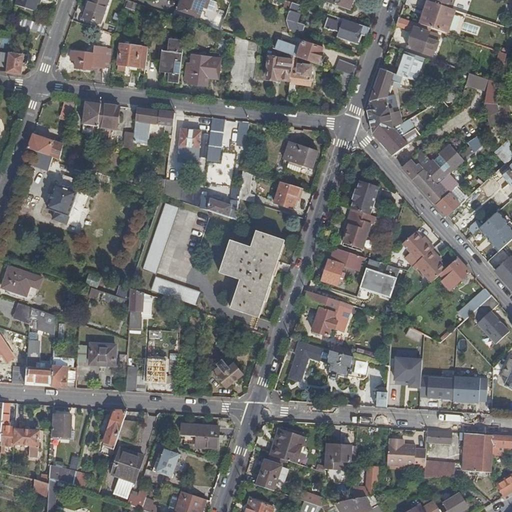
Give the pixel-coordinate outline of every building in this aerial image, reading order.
[(17,0),(16,4),(36,10),(39,1),(39,0),(17,0)] [(108,0),(89,0),(83,17),(101,23),(108,0)] [(139,4),(129,0),(126,0),(123,10),(131,12),(132,9),(136,10),(139,4)] [(206,9),(209,0),(182,0),(179,10),(200,18),(203,8),(206,9)] [(290,9),(292,2),(286,0),(284,0),(282,7),(290,9)] [(357,0),(329,0),(355,9),(357,0)] [(421,24),(441,31),(446,33),(454,9),(452,8),(431,1),(428,0),(421,24)] [(287,18),(290,27),(302,31),(305,23),(298,21),(300,12),(297,11),(300,4),(292,2),(290,9),(287,18)] [(399,17),(397,24),(413,29),(408,46),(433,54),(441,31),(421,24),(399,17)] [(327,18),(323,28),(333,31),(334,30),(338,31),(336,37),(357,44),(360,34),(366,36),(369,27),(359,24),(355,22),(342,18),(341,22),(327,18)] [(46,34),(49,25),(28,19),(24,30),(29,32),(31,28),(46,34)] [(10,52),(10,48),(12,37),(5,36),(3,51),(10,52)] [(236,36),(230,80),(242,81),(247,40),(236,36)] [(168,82),(180,84),(185,40),(170,38),(168,50),(163,49),(160,72),(166,72),(169,73),(168,82)] [(297,57),(319,65),(324,48),(303,41),(300,48),(280,41),(277,50),(289,55),(293,56),(297,57)] [(93,66),(110,68),(113,48),(95,46),(94,53),(72,50),(71,60),(76,61),(75,68),(93,70),(93,66)] [(6,72),(21,74),(23,62),(25,53),(17,52),(17,50),(10,48),(10,52),(6,72)] [(407,51),(402,50),(397,65),(402,67),(407,51)] [(505,62),(506,53),(498,50),(496,60),(505,62)] [(402,67),(399,74),(404,76),(416,80),(424,57),(407,51),(402,67)] [(137,75),(145,76),(145,74),(147,56),(121,52),(117,77),(125,79),(125,77),(137,79),(137,75)] [(503,104),(511,58),(511,53),(506,53),(505,62),(503,70),(501,81),(497,103),(503,104)] [(290,80),(293,56),(289,55),(289,60),(269,57),(266,80),(276,80),(277,78),(290,80)] [(296,64),(297,57),(293,56),(290,80),(290,82),(298,83),(310,85),(311,74),(308,74),(309,65),(296,64)] [(219,78),(221,60),(193,57),(192,63),(191,74),(187,73),(186,81),(190,81),(190,85),(207,87),(208,87),(209,77),(219,78)] [(356,66),(339,59),(335,70),(340,71),(342,72),(353,75),(356,66)] [(368,112),(373,134),(396,128),(409,120),(408,119),(403,122),(400,111),(390,113),(390,108),(397,107),(395,96),(387,97),(393,80),(402,83),(404,76),(399,74),(382,69),(368,112)] [(494,69),(492,79),(501,81),(503,70),(494,69)] [(348,89),(353,75),(342,72),(337,86),(348,89)] [(490,78),(471,72),(467,84),(475,87),(487,90),(490,78)] [(492,79),(490,78),(487,90),(486,100),(491,127),(496,124),(501,120),(497,103),(501,81),(492,79)] [(296,94),(298,83),(290,82),(288,93),(296,94)] [(475,87),(467,84),(463,96),(472,98),(475,87)] [(454,101),(460,94),(448,91),(446,98),(454,101)] [(76,99),(66,98),(62,113),(71,116),(76,99)] [(82,122),(85,100),(76,99),(71,116),(67,129),(81,131),(82,124),(82,122)] [(85,100),(82,122),(82,124),(118,128),(120,105),(85,100)] [(511,105),(503,104),(497,103),(501,120),(503,120),(510,121),(511,105)] [(137,109),(135,132),(145,133),(146,120),(167,122),(166,133),(173,133),(175,113),(137,109)] [(225,118),(212,116),(211,129),(223,131),(225,118)] [(373,135),(392,156),(408,144),(402,138),(415,128),(409,120),(396,128),(373,134),(373,135)] [(501,120),(496,124),(497,130),(505,127),(503,120),(501,120)] [(198,157),(201,129),(182,126),(178,154),(198,157)] [(408,144),(419,137),(420,135),(415,128),(402,138),(408,144)] [(133,152),(135,132),(127,131),(125,151),(133,152)] [(34,132),(29,147),(33,148),(53,155),(60,158),(65,143),(34,132)] [(486,144),(480,134),(468,143),(474,153),(486,144)] [(445,140),(426,157),(432,163),(450,146),(445,140)] [(504,164),(511,156),(511,151),(509,141),(495,153),(504,164)] [(309,174),(317,150),(292,142),(285,163),(287,163),(286,167),(309,174)] [(400,164),(413,179),(422,170),(436,185),(439,182),(463,161),(450,146),(432,163),(426,157),(420,149),(411,158),(409,156),(400,164)] [(49,169),(53,155),(33,148),(28,162),(49,169)] [(509,200),(511,197),(511,156),(504,164),(497,170),(507,183),(501,188),(509,200)] [(239,198),(255,203),(257,193),(252,192),(254,178),(259,179),(264,181),(265,176),(243,169),(241,187),(239,198)] [(413,179),(436,205),(449,194),(439,182),(436,185),(422,170),(413,179)] [(507,183),(497,170),(491,176),(501,188),(507,183)] [(82,183),(83,180),(66,175),(62,186),(57,184),(49,208),(57,211),(54,219),(68,223),(79,191),(87,194),(89,188),(82,183)] [(354,195),(350,204),(351,205),(354,206),(370,212),(380,184),(361,176),(359,182),(357,182),(352,195),(354,195)] [(167,178),(165,191),(181,197),(184,181),(167,178)] [(270,200),(258,192),(259,179),(254,178),(252,192),(257,193),(255,203),(268,207),(270,200)] [(300,197),(303,187),(281,180),(275,202),(293,208),(297,196),(300,197)] [(239,198),(241,187),(234,186),(231,203),(202,193),(201,206),(214,211),(224,214),(236,219),(239,198)] [(450,193),(460,204),(465,200),(455,189),(450,193)] [(436,205),(447,217),(460,204),(450,193),(449,194),(436,205)] [(167,201),(154,241),(158,243),(149,270),(157,273),(180,205),(167,201)] [(375,214),(370,212),(354,206),(352,212),(348,211),(345,219),(348,220),(346,227),(342,238),(361,244),(370,220),(372,221),(375,214)] [(469,231),(473,235),(482,226),(477,220),(469,227),(469,231)] [(482,226),(473,235),(478,241),(487,232),(482,226)] [(277,242),(279,237),(258,230),(253,246),(232,239),(221,271),(226,273),(231,257),(248,263),(243,278),(240,285),(233,308),(260,316),(284,244),(277,242)] [(441,272),(445,268),(440,262),(435,257),(437,255),(432,249),(421,237),(416,231),(402,243),(409,251),(404,256),(414,269),(417,267),(430,282),(441,272)] [(424,235),(421,237),(432,249),(434,247),(424,235)] [(360,247),(361,244),(342,238),(341,241),(360,247)] [(158,243),(154,241),(145,268),(149,270),(158,243)] [(361,270),(366,256),(356,253),(335,246),(331,259),(328,258),(321,279),(336,284),(339,277),(342,278),(344,272),(341,271),(343,263),(361,270)] [(511,260),(509,256),(494,270),(496,272),(511,290),(511,260)] [(226,273),(243,278),(248,263),(231,257),(226,273)] [(469,271),(457,257),(445,268),(441,272),(453,286),(469,271)] [(381,264),(371,261),(362,289),(392,298),(400,270),(389,266),(386,276),(378,273),(381,264)] [(40,288),(44,278),(10,267),(3,287),(27,296),(31,285),(40,288)] [(87,284),(99,288),(103,278),(91,274),(87,284)] [(153,289),(198,304),(202,291),(158,276),(153,289)] [(98,301),(101,291),(93,289),(92,288),(89,298),(98,301)] [(36,301),(39,291),(32,289),(29,299),(36,301)] [(142,292),(133,289),(132,302),(130,328),(141,329),(142,317),(142,314),(144,292),(142,292)] [(356,305),(337,298),(328,296),(308,289),(304,302),(319,307),(311,329),(328,335),(333,320),(336,311),(348,315),(353,316),(356,305)] [(471,313),(490,294),(484,289),(458,313),(464,319),(469,314),(471,313)] [(154,296),(144,292),(142,314),(152,314),(152,302),(154,296)] [(123,308),(126,300),(104,293),(102,300),(123,308)] [(498,304),(490,294),(471,313),(478,322),(498,304)] [(31,319),(32,308),(19,303),(14,318),(31,324),(31,319)] [(55,334),(56,316),(32,308),(31,319),(36,321),(38,321),(38,327),(55,334)] [(348,315),(336,311),(333,320),(345,323),(348,315)] [(510,333),(491,313),(477,326),(495,346),(510,333)] [(424,334),(413,328),(409,335),(421,341),(424,334)] [(14,358),(0,336),(0,358),(3,356),(7,362),(14,358)] [(291,338),(287,352),(295,355),(300,341),(291,338)] [(28,370),(27,385),(52,387),(53,368),(46,368),(38,368),(39,340),(30,339),(28,370)] [(328,350),(300,341),(295,355),(288,379),(300,383),(308,358),(325,362),(325,360),(327,360),(328,350)] [(89,344),(80,343),(79,360),(88,361),(89,344)] [(91,363),(116,364),(117,344),(92,343),(91,363)] [(350,361),(351,356),(328,350),(327,360),(325,360),(325,362),(324,368),(327,368),(327,372),(330,372),(330,377),(337,377),(338,372),(348,373),(348,369),(352,370),(352,361),(350,361)] [(178,362),(178,354),(171,354),(170,361),(178,362)] [(226,388),(243,374),(227,354),(214,366),(215,367),(213,368),(215,371),(213,372),(226,388)] [(511,358),(510,358),(502,374),(509,377),(505,386),(511,388),(511,358)] [(147,374),(147,383),(165,384),(166,376),(167,361),(148,360),(147,374)] [(425,362),(398,360),(396,383),(410,384),(410,390),(423,391),(424,375),(425,362)] [(177,377),(178,362),(170,361),(169,377),(177,377)] [(126,392),(137,393),(138,373),(138,365),(132,365),(128,365),(126,392)] [(69,382),(77,382),(78,368),(53,367),(53,368),(52,387),(68,388),(69,382)] [(13,385),(27,385),(28,370),(14,369),(13,385)] [(137,393),(146,393),(147,383),(147,374),(138,373),(137,393)] [(454,398),(455,377),(424,375),(423,391),(423,396),(454,398)] [(481,379),(455,377),(454,398),(454,399),(479,401),(481,379)] [(375,407),(386,408),(387,386),(384,385),(383,391),(376,391),(375,407)] [(201,396),(202,390),(202,387),(186,386),(186,396),(201,396)] [(13,403),(6,403),(3,444),(3,445),(15,446),(16,444),(17,428),(17,427),(11,427),(13,403)] [(127,410),(115,410),(104,443),(114,447),(118,436),(124,417),(127,410)] [(72,416),(55,415),(53,438),(60,437),(70,438),(71,430),(72,416)] [(137,421),(124,417),(118,436),(133,441),(136,432),(134,431),(137,421)] [(217,447),(218,426),(181,424),(180,436),(191,436),(197,436),(197,443),(197,447),(217,447)] [(40,446),(41,430),(17,428),(16,444),(30,445),(30,457),(39,458),(40,446)] [(70,438),(60,437),(59,439),(74,440),(75,430),(71,430),(70,438)] [(276,431),(268,454),(270,455),(275,444),(276,444),(281,432),(276,431)] [(450,432),(426,431),(426,442),(449,443),(450,432)] [(283,460),(295,464),(303,440),(281,432),(276,444),(275,444),(270,455),(283,460)] [(491,446),(491,435),(459,432),(459,440),(464,440),(463,450),(461,450),(460,453),(463,453),(462,471),(489,472),(490,455),(491,446)] [(511,436),(491,435),(491,446),(490,455),(501,456),(502,446),(511,447),(511,436)] [(399,439),(389,438),(388,465),(424,467),(425,460),(425,449),(415,448),(415,445),(402,445),(399,444),(399,439)] [(350,445),(326,444),(324,469),(348,471),(348,463),(349,463),(350,445)] [(137,478),(145,456),(122,448),(113,473),(122,476),(123,473),(137,478)] [(153,470),(146,468),(142,478),(152,481),(169,487),(180,454),(165,449),(162,458),(157,456),(153,470)] [(281,465),(283,460),(270,455),(268,461),(281,465)] [(74,456),(71,467),(79,469),(81,458),(74,456)] [(264,460),(256,485),(273,491),(277,479),(281,467),(281,465),(268,461),(264,460)] [(453,463),(425,460),(424,467),(424,473),(452,475),(453,463)] [(281,467),(277,479),(285,481),(289,469),(281,467)] [(75,477),(76,471),(51,468),(50,478),(57,480),(73,486),(75,477)] [(85,490),(89,474),(76,471),(75,477),(73,486),(85,490)] [(505,496),(511,491),(511,475),(498,484),(505,496)] [(54,511),(57,480),(50,478),(50,484),(49,496),(47,511),(54,511)] [(132,491),(134,484),(120,479),(114,494),(128,499),(130,495),(132,491)] [(49,496),(50,484),(37,480),(34,492),(49,496)] [(371,495),(386,492),(383,483),(355,489),(358,498),(359,498),(371,495)] [(145,502),(148,492),(141,489),(139,493),(138,497),(130,495),(128,499),(127,504),(143,510),(145,502)] [(199,511),(204,499),(182,492),(179,503),(184,504),(180,511),(199,511)] [(303,501),(321,507),(322,498),(303,492),(301,501),(303,501)] [(456,511),(467,506),(459,493),(437,506),(440,511),(456,511)] [(366,511),(377,505),(371,495),(359,498),(366,511)] [(358,498),(335,503),(340,511),(366,511),(359,498),(358,498)] [(272,511),(274,508),(249,499),(244,511),(272,511)] [(440,511),(437,506),(434,500),(421,508),(419,505),(405,511),(440,511)] [(317,511),(321,507),(303,501),(299,511),(317,511)] [(143,510),(147,511),(150,511),(171,511),(172,511),(145,502),(143,510)] [(180,511),(184,504),(179,503),(175,511),(180,511)]
